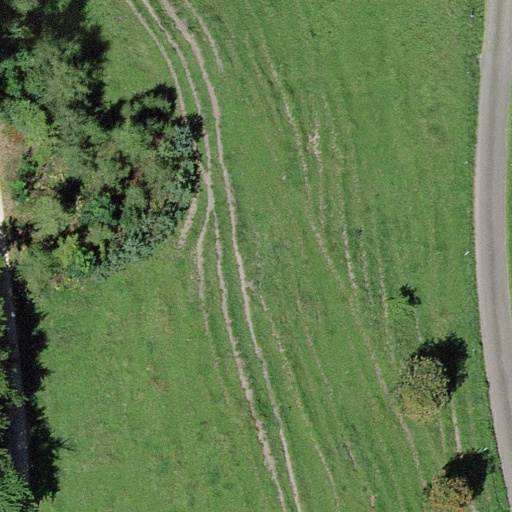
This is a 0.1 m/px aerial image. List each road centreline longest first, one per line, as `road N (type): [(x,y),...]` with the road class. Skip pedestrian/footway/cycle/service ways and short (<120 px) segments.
road 1 (track): [(511,437),(487,266),(501,0)]
road 2 (track): [(24,511),(26,467),(0,282)]
